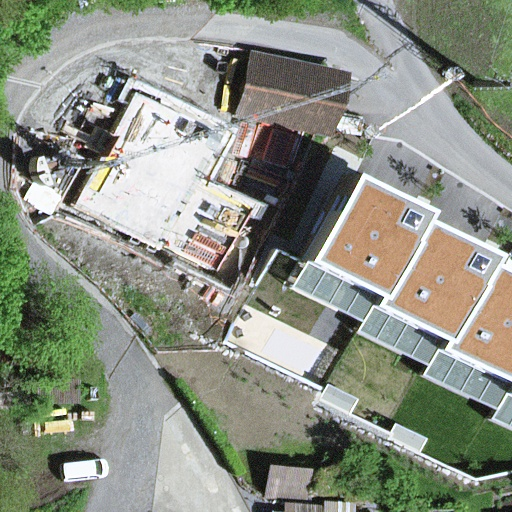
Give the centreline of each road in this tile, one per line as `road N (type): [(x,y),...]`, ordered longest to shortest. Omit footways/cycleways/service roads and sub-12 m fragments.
road 1 (residential): [(428,105),(305,42),(198,25),(134,28),(83,38),(46,60),(20,90),(0,148)]
road 2 (residential): [(0,186),(25,250),(128,358),(124,438),(102,511)]
